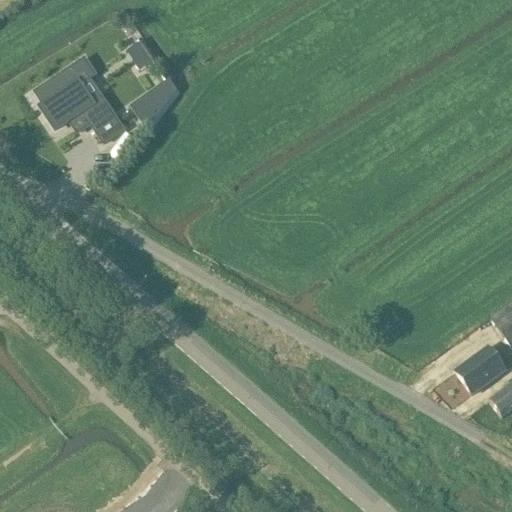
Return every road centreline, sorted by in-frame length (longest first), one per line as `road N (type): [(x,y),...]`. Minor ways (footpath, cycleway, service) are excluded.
road 1 (unclassified): [(480,440),(86,209),(21,195)]
road 2 (unclassified): [(377,511),(21,195)]
road 3 (residential): [(229,511),(0,297)]
